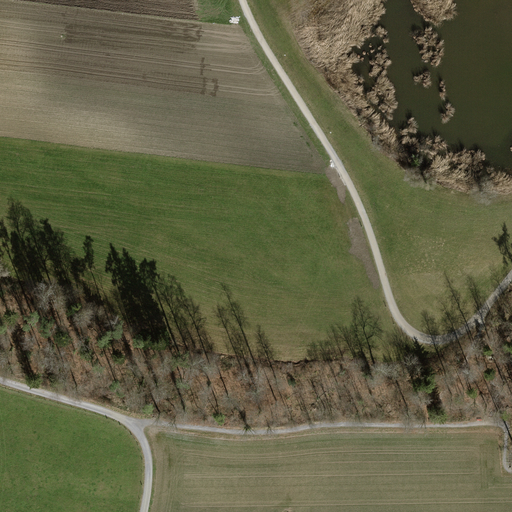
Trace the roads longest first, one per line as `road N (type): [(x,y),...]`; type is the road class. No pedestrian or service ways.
road 1 (track): [(242,0),(350,184),(406,328),(428,340),(451,338),(511,275)]
road 2 (track): [(129,423),(0,380)]
